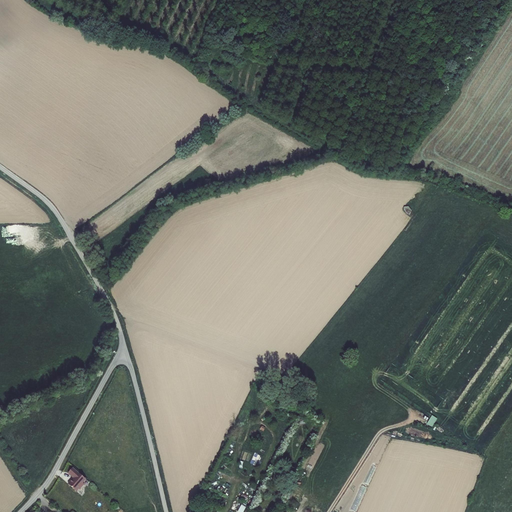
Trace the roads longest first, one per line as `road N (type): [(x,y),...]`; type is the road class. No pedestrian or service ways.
road 1 (unclassified): [(0,166),(55,210),(107,299),(126,352)]
road 2 (residential): [(20,511),(46,484),(126,352)]
road 3 (residential): [(126,352),(165,511)]
